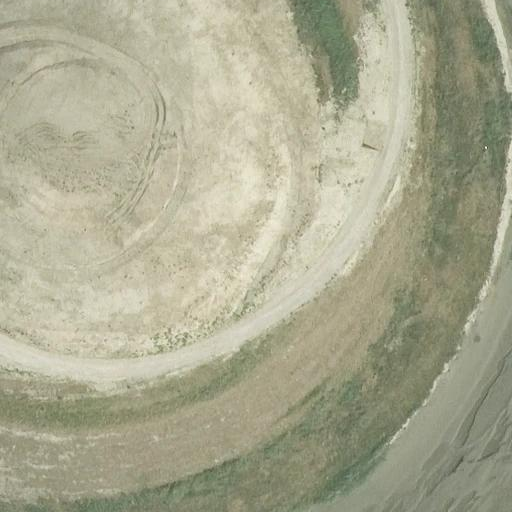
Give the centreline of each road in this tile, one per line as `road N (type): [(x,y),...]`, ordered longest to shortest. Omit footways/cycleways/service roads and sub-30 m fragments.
road 1 (track): [(0,362),(126,374),(209,352),(274,305),(372,168),(382,0)]
road 2 (track): [(0,234),(55,241),(96,219),(107,167),(106,109),(76,69),(0,41)]
